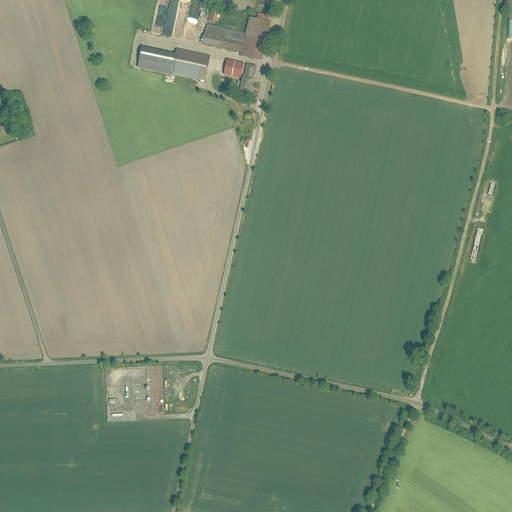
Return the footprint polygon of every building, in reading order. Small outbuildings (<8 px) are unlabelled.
[(160,0),(156,23),(164,25),(168,0),(160,0)] [(216,23),(219,14),(210,12),(208,20),(216,23)] [(246,32),(208,23),(203,44),(243,54),(242,57),(263,62),(272,23),(268,22),(270,16),(259,14),(258,19),(249,17),(246,32)] [(212,59),(178,52),(176,58),(143,51),(140,69),(206,83),(212,59)] [(245,66),(227,63),(224,78),(242,81),(245,66)] [(258,69),(247,67),(241,98),(252,100),(258,69)] [(166,367),(166,379),(169,379),(169,371),(173,371),(173,372),(175,372),(174,367),(166,367)] [(175,412),(187,412),(187,402),(175,402),(175,412)]
